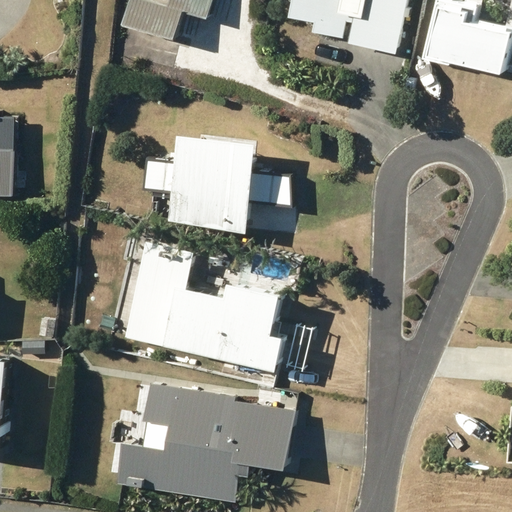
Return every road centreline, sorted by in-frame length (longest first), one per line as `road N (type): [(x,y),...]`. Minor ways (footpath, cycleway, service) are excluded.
road 1 (residential): [(390,423),(396,175),(425,148),(468,154),(486,190),(477,225)]
road 2 (residential): [(477,225),(390,423)]
